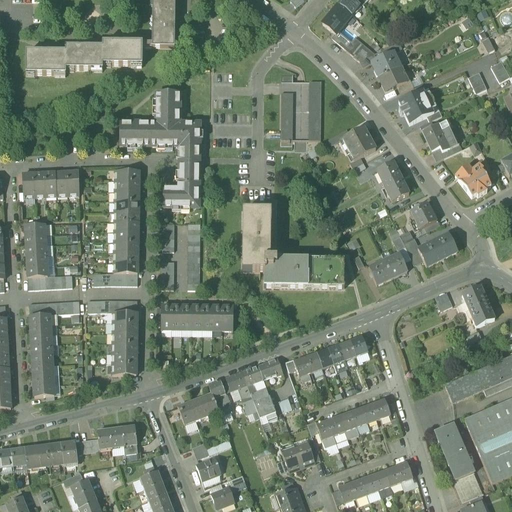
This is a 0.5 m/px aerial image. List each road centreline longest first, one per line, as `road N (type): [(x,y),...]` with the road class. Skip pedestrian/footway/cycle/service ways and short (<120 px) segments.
road 1 (residential): [(13,167),(152,161),(150,394)]
road 2 (residential): [(27,427),(13,167)]
road 3 (residential): [(289,31),(368,104),(462,224)]
road 4 (residential): [(377,314),(150,394)]
road 5 (residential): [(418,448),(319,485),(329,511)]
road 6 (residential): [(150,394),(27,427)]
road 7 (residential): [(150,394),(194,511)]
road 8 (residential): [(488,268),(377,314)]
